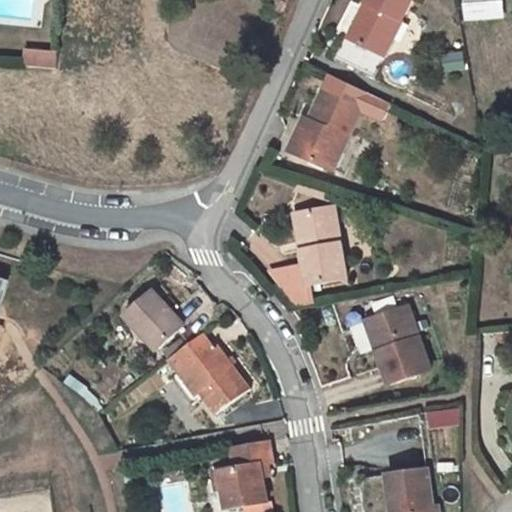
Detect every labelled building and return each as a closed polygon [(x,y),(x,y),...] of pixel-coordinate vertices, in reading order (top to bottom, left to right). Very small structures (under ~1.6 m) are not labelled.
[(273,0),(270,7),(279,10),(284,1),(281,0),(273,0)] [(363,0),(357,0),(342,27),(347,30),(363,0)] [(363,0),(347,30),(375,46),(400,0),(363,0)] [(24,73),(56,77),(58,62),(26,59),(24,73)] [(305,115),(292,152),(324,164),(350,97),(311,82),(299,113),(305,115)] [(292,152),(305,115),(299,113),(295,111),(280,147),(292,152)] [(298,247),(293,248),(295,263),(284,265),(287,286),(298,284),(338,276),(324,207),(291,211),(298,247)] [(298,247),(291,211),(287,212),(293,248),(298,247)] [(287,286),(284,265),(260,268),(279,292),(285,302),(290,301),(301,300),(298,284),(287,286)] [(169,306),(152,285),(123,310),(154,344),(194,309),(183,294),(169,306)] [(372,344),(366,347),(381,380),(419,363),(392,302),(360,317),(372,344)] [(372,344),(360,317),(353,320),(366,347),(372,344)] [(177,369),(180,366),(201,391),(217,409),(247,385),(211,341),(207,344),(198,333),(167,357),(177,369)] [(188,402),(201,391),(180,366),(177,369),(167,376),(188,402)] [(456,411),(430,412),(430,427),(457,425),(456,411)] [(271,461),(267,438),(231,445),(234,467),(216,469),(218,489),(221,506),(264,500),(261,475),(266,474),(264,462),(271,461)] [(218,489),(216,469),(206,471),(209,490),(218,489)] [(385,507),(385,511),(419,511),(419,508),(414,469),(373,475),(378,508),(385,507)]
